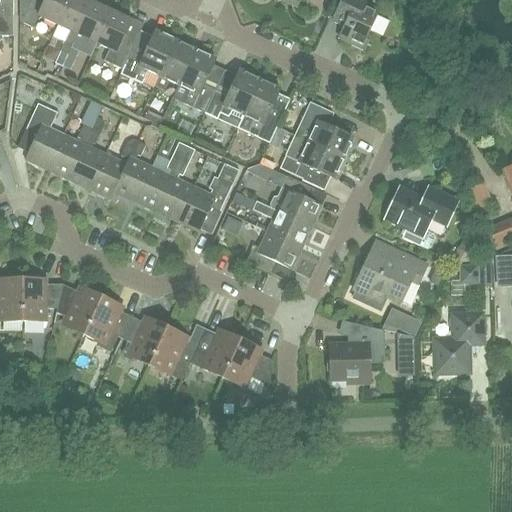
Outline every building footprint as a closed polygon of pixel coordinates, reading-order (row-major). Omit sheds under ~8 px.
[(58,26),(70,0),(19,0),(19,22),(33,29),(38,17),(58,26)] [(78,36),(93,3),(86,0),(70,0),(58,26),(70,32),(66,40),(74,44),(78,36)] [(341,0),(331,22),(344,28),(339,38),(362,48),(379,12),(365,6),(368,0),(341,0)] [(0,37),(14,38),(14,4),(0,3),(0,37)] [(93,3),(78,36),(97,45),(112,12),(93,3)] [(112,12),(97,45),(108,50),(104,62),(112,65),(111,66),(123,71),(141,32),(144,24),(133,19),(132,21),(112,12)] [(141,32),(123,71),(121,75),(142,85),(148,72),(159,78),(176,42),(156,32),(153,38),(141,32)] [(63,68),(65,64),(72,48),(74,44),(66,40),(55,64),(63,68)] [(176,42),(159,78),(155,87),(165,92),(169,82),(179,87),(195,51),(176,42)] [(72,48),(65,64),(72,67),(79,52),(72,48)] [(189,92),(183,104),(193,108),(192,109),(205,115),(225,71),(213,66),(216,60),(195,51),(179,87),(189,92)] [(225,71),(205,115),(217,120),(221,114),(229,117),(232,111),(242,117),(243,117),(260,81),(240,71),(238,76),(225,71)] [(243,117),(242,117),(237,129),(257,138),(257,139),(270,145),(280,122),(268,116),(280,90),(260,81),(243,117)] [(92,102),(86,113),(97,118),(102,107),(92,102)] [(47,171),(64,136),(50,130),(58,114),(38,105),(18,149),(28,154),(25,161),(26,161),(47,171)] [(308,143),(344,160),(353,140),(327,128),(333,115),(310,105),(304,118),(300,126),(313,132),(308,143)] [(158,130),(164,119),(148,111),(144,120),(152,123),(151,126),(158,130)] [(106,156),(89,148),(91,144),(95,145),(104,125),(103,121),(97,118),(92,129),(92,130),(68,181),(89,191),(106,156)] [(68,181),(92,130),(92,129),(84,126),(76,142),(64,136),(47,171),(68,181)] [(344,160),(308,143),(294,136),(285,156),(283,154),(276,168),(280,170),(302,180),(302,181),(325,192),(331,178),(335,180),(344,160)] [(106,156),(89,191),(111,201),(114,194),(138,142),(134,140),(127,143),(120,157),(124,158),(122,163),(118,161),(106,156)] [(135,204),(152,168),(135,160),(137,156),(141,157),(146,146),(138,142),(114,194),(135,204)] [(152,168),(135,204),(156,214),(187,148),(178,144),(166,169),(170,171),(168,176),(152,168)] [(180,176),(183,177),(195,151),(187,148),(156,214),(178,224),(194,188),(177,180),(180,176)] [(511,190),(511,218),(487,229),(495,249),(511,242),(511,167),(505,171),(511,190)] [(271,209),(261,204),(260,205),(297,222),(312,229),(328,195),(312,189),(287,178),(280,194),(278,197),(274,198),(270,206),(271,209)] [(213,191),(210,196),(194,188),(178,224),(199,234),(201,231),(211,236),(222,213),(221,212),(232,187),(214,179),(209,189),(213,191)] [(478,212),(496,205),(486,179),(468,185),(478,212)] [(457,203),(429,190),(424,202),(400,191),(387,219),(406,228),(401,240),(426,251),(431,249),(435,240),(434,235),(425,231),(431,219),(446,226),(457,203)] [(245,198),(236,194),(232,203),(241,207),(245,198)] [(273,221),(267,233),(302,250),(312,229),(297,222),(260,205),(261,204),(256,202),(252,211),(273,221)] [(141,219),(136,237),(161,244),(166,226),(141,219)] [(272,275),(277,264),(292,271),(302,250),(267,233),(259,250),(254,247),(247,263),(272,275)] [(457,264),(477,262),(476,242),(463,241),(456,250),(457,264)] [(418,286),(427,266),(376,242),(357,283),(356,283),(351,292),(355,294),(353,298),(377,309),(381,307),(386,297),(387,297),(401,304),(411,282),(418,286)] [(459,286),(479,285),(478,266),(459,266),(459,286)] [(0,322),(3,322),(22,322),(22,281),(4,281),(4,286),(0,285),(0,322)] [(57,310),(63,286),(41,286),(41,281),(22,281),(22,322),(25,322),(27,329),(45,329),(47,323),(47,310),(57,310)] [(84,336),(102,298),(85,290),(82,295),(63,286),(57,310),(57,314),(64,317),(60,325),(67,328),(84,336)] [(122,340),(132,318),(116,311),(119,306),(102,298),(84,336),(99,343),(97,347),(111,353),(118,338),(122,340)] [(436,375),(470,374),(469,345),(483,345),(482,316),(453,317),(454,341),(435,341),(436,375)] [(149,367),(167,329),(150,321),(148,325),(132,318),(122,340),(127,343),(122,354),(124,360),(130,362),(132,359),(149,367)] [(330,386),(370,385),(370,365),(385,364),(384,332),(361,327),(342,322),(338,335),(348,337),(348,345),(329,345),(330,386)] [(396,334),(398,330),(385,324),(382,331),(396,334)] [(190,364),(206,331),(196,325),(188,344),(182,341),(184,337),(167,329),(149,367),(182,382),(190,364)] [(223,379),(241,341),(224,333),(221,338),(206,331),(190,364),(223,379)] [(269,387),(273,378),(273,362),(255,354),(258,349),(241,341),(223,379),(246,390),(251,378),(269,387)]
